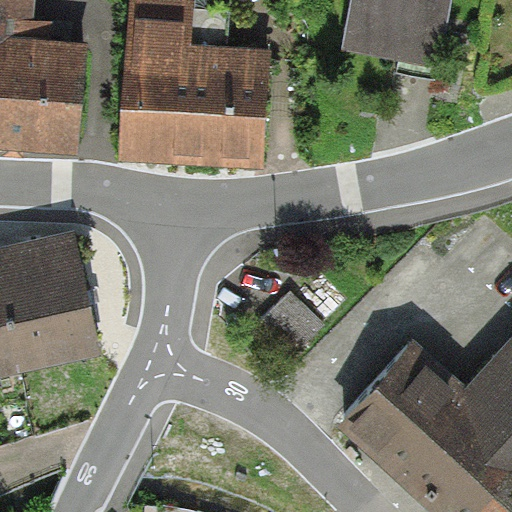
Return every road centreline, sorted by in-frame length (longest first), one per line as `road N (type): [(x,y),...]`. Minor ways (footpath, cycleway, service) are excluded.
road 1 (tertiary): [(191,195),(361,190),(511,150)]
road 2 (residential): [(359,511),(167,336)]
road 3 (unclassified): [(79,511),(167,336)]
road 4 (tertiary): [(0,188),(191,195)]
road 5 (unclassified): [(167,336),(191,195)]
